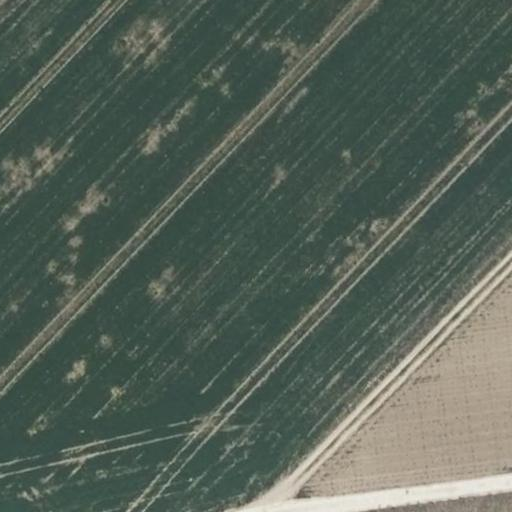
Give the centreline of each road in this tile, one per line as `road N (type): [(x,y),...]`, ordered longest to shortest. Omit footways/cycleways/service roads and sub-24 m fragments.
road 1 (track): [(511,243),(260,511)]
road 2 (track): [(511,478),(280,511)]
